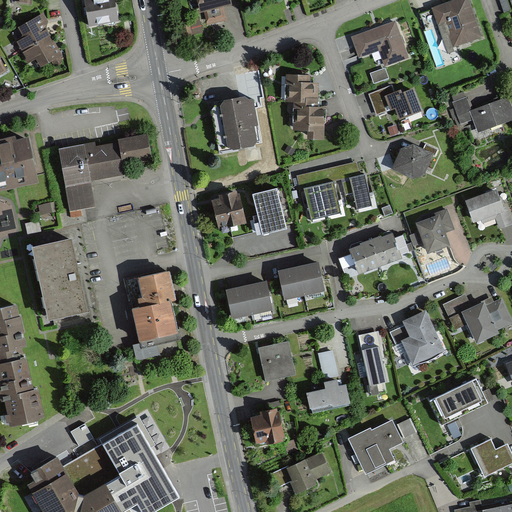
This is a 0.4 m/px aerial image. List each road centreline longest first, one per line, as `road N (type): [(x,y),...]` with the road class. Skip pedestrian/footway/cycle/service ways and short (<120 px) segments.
road 1 (residential): [(474,275),(405,305),(209,344)]
road 2 (tertiary): [(193,255),(159,75)]
road 3 (residential): [(323,22),(159,75)]
road 4 (tertiary): [(245,511),(209,344)]
road 5 (residential): [(193,255),(110,271),(98,215)]
road 6 (residential): [(366,149),(323,22)]
